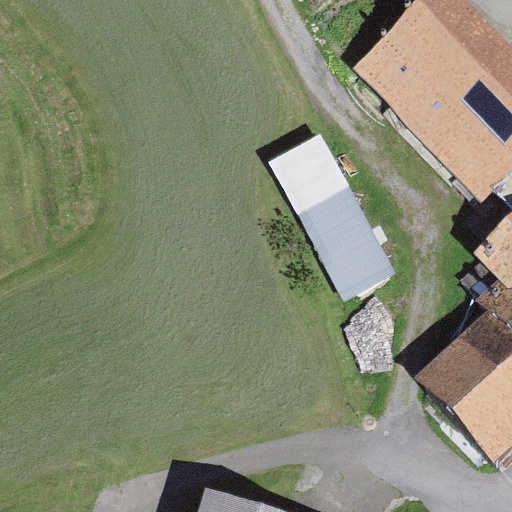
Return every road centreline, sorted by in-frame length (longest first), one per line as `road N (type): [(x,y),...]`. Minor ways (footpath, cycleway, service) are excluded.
road 1 (track): [(396,463),(429,257),(278,0)]
road 2 (track): [(396,463),(295,462),(164,511)]
